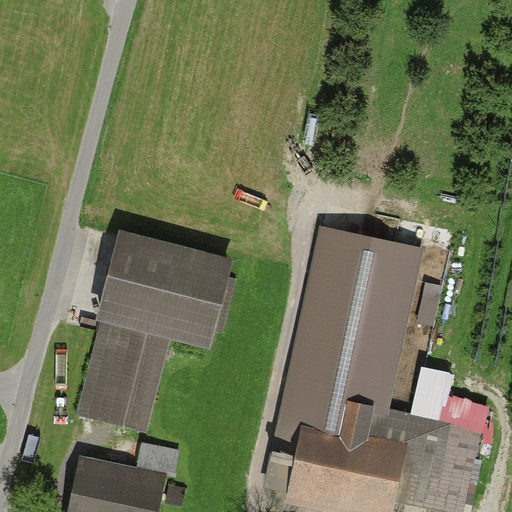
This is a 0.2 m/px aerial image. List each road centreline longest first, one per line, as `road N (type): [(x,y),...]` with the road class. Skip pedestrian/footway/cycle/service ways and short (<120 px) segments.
road 1 (unclassified): [(121,0),(51,331),(0,504)]
road 2 (track): [(362,213),(328,208),(315,222),(257,489),(271,511)]
